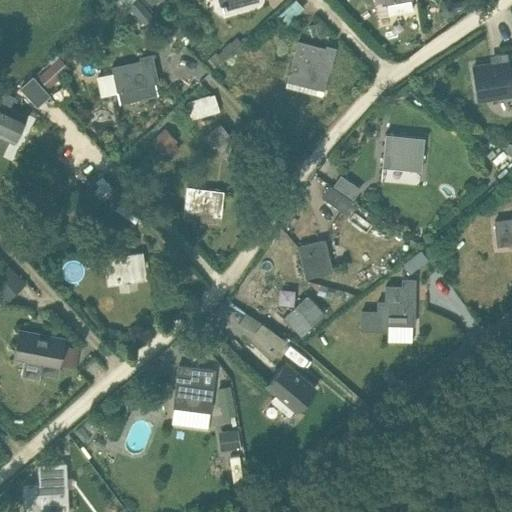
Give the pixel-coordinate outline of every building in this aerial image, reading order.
[(145,0),(131,0),(128,3),(144,23),(156,14),(145,0)] [(376,0),(377,5),(387,2),(389,13),(413,9),(411,0),(376,0)] [(144,29),(155,41),(169,29),(158,17),(144,29)] [(326,29),(322,19),(309,23),(313,34),(326,29)] [(288,79),(324,89),(334,50),(298,41),(288,79)] [(489,56),(490,63),(473,65),(478,100),(511,95),(511,89),(508,60),(507,54),(489,56)] [(58,57),(35,78),(45,90),(69,69),(58,57)] [(118,101),(137,97),(135,87),(155,82),(154,75),(161,73),(159,67),(158,62),(151,63),(149,57),(111,66),(116,91),(118,101)] [(38,104),(48,94),(32,76),(21,86),(38,104)] [(187,102),(191,118),(219,109),(215,94),(187,102)] [(0,136),(14,143),(28,113),(0,99),(0,136)] [(230,135),(221,124),(210,132),(219,144),(230,135)] [(153,142),(165,154),(167,152),(172,157),(182,148),(177,143),(179,140),(167,128),(153,142)] [(424,136),(386,132),(384,145),(388,146),(387,154),(384,153),(382,166),(402,167),(421,170),(422,156),(424,136)] [(103,175),(95,182),(99,186),(93,191),(102,202),(115,191),(103,175)] [(346,197),(330,185),(323,196),(344,211),(352,200),(346,197)] [(203,188),(188,186),(185,209),(194,210),(194,211),(213,213),(213,212),(220,213),(223,190),(220,190),(220,186),(214,186),(214,189),(203,188)] [(495,245),(511,242),(511,217),(492,220),(495,245)] [(302,277),(332,271),(325,237),(295,245),(302,277)] [(421,249),(402,263),(409,273),(428,259),(421,249)] [(105,256),(108,282),(119,281),(118,279),(120,278),(120,277),(137,275),(137,276),(138,276),(138,275),(145,274),(142,251),(105,256)] [(22,277),(9,263),(0,271),(0,291),(4,295),(11,288),(22,277)] [(414,321),(414,311),(414,278),(402,278),(402,286),(386,285),(386,299),(379,299),(379,308),(362,308),(361,326),(387,327),(387,321),(414,321)] [(327,312),(308,293),(284,316),(302,335),(327,312)] [(262,326),(244,313),(238,321),(256,334),(262,326)] [(67,338),(18,328),(12,357),(42,364),(40,372),(59,376),(61,365),(75,367),(76,362),(84,364),(87,349),(65,345),(67,338)] [(297,408),(316,387),(286,361),(267,382),(297,408)] [(172,417),(208,422),(210,410),(213,386),(189,382),(191,366),(179,365),(174,405),(172,417)] [(217,386),(221,416),(235,414),(230,384),(217,386)] [(218,432),(220,450),(239,448),(237,430),(218,432)] [(103,448),(107,441),(99,435),(94,442),(103,448)] [(69,511),(67,462),(40,463),(41,485),(22,486),(22,511),(69,511)]
